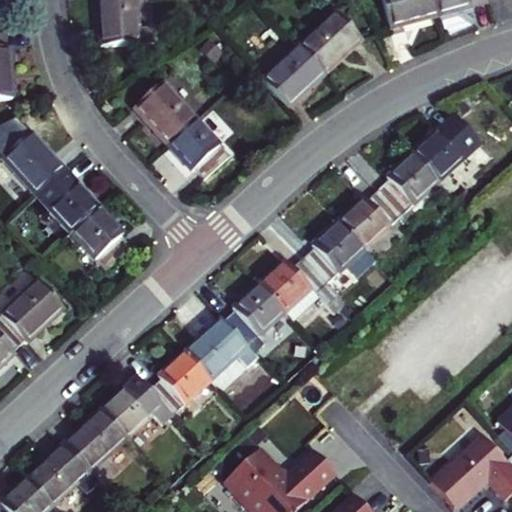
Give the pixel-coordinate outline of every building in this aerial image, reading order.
[(134,50),(131,0),(128,0),(94,3),(95,25),(97,52),(134,50)] [(437,24),(430,0),(397,0),(379,6),(392,40),(416,31),(437,24)] [(430,0),(437,24),(464,14),(472,11),(470,7),(485,1),(484,0),(430,0)] [(332,13),(294,45),(319,72),(338,56),(356,42),(332,13)] [(0,34),(0,103),(14,102),(11,74),(9,51),(5,52),(4,34),(0,34)] [(300,88),(319,72),(294,45),(253,79),(275,103),(287,93),(289,97),(300,88)] [(161,147),(189,122),(153,83),(125,108),(146,131),(161,147)] [(198,181),(223,159),(189,122),(161,147),(173,160),(184,172),(187,169),(198,181)] [(415,162),(439,189),(481,152),(458,127),(443,140),(441,139),(433,146),(415,162)] [(3,156),(39,196),(63,174),(65,171),(47,151),(29,132),(3,156)] [(379,198),(402,223),(439,189),(415,162),(398,177),(387,187),(389,189),(379,198)] [(73,185),(63,174),(39,196),(75,235),(101,211),(85,193),(75,183),(73,185)] [(340,229),(365,255),(402,223),(379,198),(367,208),(365,206),(359,212),(340,229)] [(75,235),(110,273),(134,252),(123,240),(126,238),(115,226),(101,211),(75,235)] [(365,255),(340,229),(324,243),(313,253),(315,254),(304,264),(328,289),(339,301),(349,291),(339,279),(365,255)] [(259,290),(284,318),(310,295),(315,301),(328,289),(304,264),(292,275),(285,267),(279,272),(259,290)] [(41,287),(3,322),(25,345),(27,347),(48,328),(65,313),(41,287)] [(224,325),(248,351),(284,318),(259,290),(242,305),(234,313),(235,316),(224,325)] [(3,322),(0,324),(0,371),(7,365),(15,358),(13,356),(25,345),(3,322)] [(185,357),(210,385),(237,361),(244,370),(255,360),(248,351),(224,325),(213,335),(212,334),(202,342),(185,357)] [(210,385),(185,357),(168,373),(157,383),(159,385),(148,395),(172,420),(210,385)] [(101,414),(125,440),(149,419),(160,430),(172,420),(148,395),(137,405),(126,392),(117,399),(101,414)] [(511,406),(495,422),(511,440),(511,406)] [(83,430),(62,448),(86,474),(125,440),(101,414),(83,430)] [(509,494),(511,491),(511,471),(480,436),(428,483),(454,511),(485,482),(502,501),(509,494)] [(25,482),(49,508),(75,485),(85,495),(96,485),(86,474),(62,448),(44,465),(25,482)] [(323,470),(313,459),(287,483),(262,454),(225,488),(246,511),(303,511),(335,483),(323,470)] [(52,511),(49,508),(25,482),(12,494),(0,504),(0,505),(5,511),(52,511)] [(361,511),(352,502),(341,511),(361,511)]
